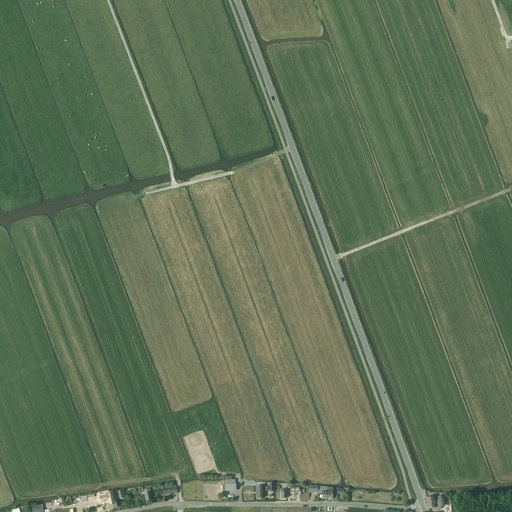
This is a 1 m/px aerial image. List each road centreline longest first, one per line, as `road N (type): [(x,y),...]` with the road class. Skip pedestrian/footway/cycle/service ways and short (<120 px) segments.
road 1 (tertiary): [(422,505),(236,0)]
road 2 (unclassified): [(422,505),(180,504),(130,511)]
road 3 (track): [(172,187),(169,158),(108,0)]
road 4 (track): [(333,259),(511,186)]
